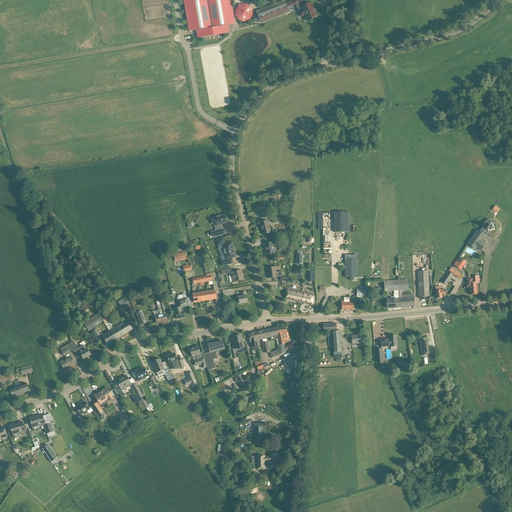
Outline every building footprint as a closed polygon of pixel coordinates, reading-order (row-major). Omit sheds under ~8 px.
[(234,24),(230,0),(184,0),(190,31),(197,30),(198,37),(228,32),(227,25),(234,24)] [(297,4),(295,0),(294,0),(286,4),(285,1),(281,3),(281,2),(256,11),(256,12),(254,14),(257,22),(260,22),(261,22),(289,11),(287,8),(297,4)] [(316,17),(311,4),(304,7),(302,2),(301,2),(302,3),(299,4),(299,5),(297,6),(299,10),(299,11),(301,16),(304,15),(307,20),(314,18),(315,17),(316,17)] [(252,5),(237,4),(235,20),(251,21),(252,5)] [(507,222),(511,210),(511,202),(505,200),(500,211),(496,218),(507,222)] [(272,215),(274,223),(285,220),(283,212),(272,215)] [(335,232),(347,232),(350,232),(349,212),(334,212),(335,232)] [(226,217),(225,216),(225,215),(221,216),(221,215),(214,217),(216,226),(222,224),(227,222),(226,219),(226,218),(226,217)] [(491,220),(490,220),(489,220),(488,220),(487,220),(486,221),(484,223),(483,224),(483,225),(482,227),(482,228),(483,228),(484,231),(484,232),(486,233),(484,234),(486,234),(489,235),(490,236),(489,234),(490,232),(490,231),(493,230),(494,228),(492,225),(494,221),(491,220)] [(263,234),(267,233),(271,232),(268,221),(260,223),(263,234)] [(482,234),(484,232),(484,231),(483,228),(482,228),(482,229),(480,230),(479,231),(477,231),(474,235),(481,240),(485,236),(482,234)] [(481,241),(481,240),(474,235),(468,244),(475,249),(477,247),(481,250),(485,244),(481,241)] [(223,239),(217,240),(218,245),(219,245),(220,249),(223,248),(226,259),(232,257),(235,257),(235,255),(236,255),(235,251),(234,251),(232,243),(224,245),(224,244),(223,239)] [(265,255),(270,254),(275,254),(274,242),(264,243),(265,255)] [(186,259),(185,254),(185,252),(174,254),(175,261),(186,259)] [(464,260),(462,259),(459,257),(453,265),(460,270),(466,262),(464,260)] [(357,259),(345,259),(345,277),(358,277),(357,259)] [(269,278),(274,277),(282,276),(282,271),(276,272),(275,267),(268,268),(269,278)] [(452,267),(447,274),(442,281),(446,284),(453,274),(459,278),(461,274),(452,267)] [(236,281),(238,281),(243,280),(241,270),(232,272),(231,268),(226,269),(221,270),(222,274),(230,273),(232,282),(236,281)] [(419,297),(429,296),(428,272),(418,272),(419,297)] [(206,276),(193,278),(194,283),(194,284),(204,282),(207,282),(206,276)] [(479,283),(479,278),(478,276),(475,276),(475,278),(468,279),(468,282),(466,283),(467,288),(470,287),(471,295),(477,294),(476,283),(479,283)] [(399,290),(409,290),(408,280),(398,281),(399,290)] [(400,299),(399,290),(398,281),(383,282),(384,292),(394,291),(394,298),(392,297),(391,299),(386,299),(387,300),(387,308),(401,307),(400,299)] [(441,286),(435,287),(436,294),(436,299),(442,298),(442,295),(446,294),(445,289),(441,290),(441,286)] [(302,295),(302,291),(288,288),(285,299),(300,303),(302,295)] [(216,299),(216,294),(215,289),(207,291),(208,300),(216,299)] [(365,297),(365,289),(357,289),(357,297),(360,297),(357,300),(359,303),(362,303),(363,301),(362,297),(365,297)] [(194,302),(208,300),(207,291),(192,293),(194,302)] [(311,305),(314,294),(302,291),(302,295),(300,303),(311,305)] [(238,297),(239,298),(240,303),(247,302),(245,292),(242,292),(242,296),(238,297)] [(355,298),(355,297),(344,297),(344,301),(342,301),(342,310),(354,309),(353,302),(356,302),(355,298)] [(414,306),(413,301),(413,297),(400,299),(401,307),(414,306)] [(182,307),(188,306),(187,298),(177,300),(179,308),(174,309),(175,314),(176,314),(177,319),(185,317),(183,311),(182,307)] [(85,314),(97,306),(97,305),(94,300),(93,300),(92,299),(81,306),(83,310),(80,311),(82,314),(84,313),(85,314)] [(166,313),(167,313),(164,299),(158,301),(161,314),(155,316),(157,324),(168,321),(166,313)] [(99,313),(84,322),(89,332),(104,322),(113,317),(110,312),(112,311),(110,306),(103,310),(105,314),(102,316),(99,313)] [(142,310),(136,313),(139,320),(145,317),(142,310)] [(110,331),(102,336),(105,340),(108,345),(133,329),(130,325),(127,320),(113,328),(110,323),(107,326),(110,331)] [(342,351),(341,336),(340,331),(336,331),(335,323),(323,324),(324,332),(331,331),(331,333),(328,334),(329,346),(332,346),(333,352),(342,351)] [(285,326),(276,327),(278,336),(278,339),(278,340),(279,344),(280,349),(281,353),(289,350),(294,347),(292,343),(285,347),(285,344),(284,339),(288,338),(287,334),(286,332),(285,326)] [(276,327),(265,330),(266,338),(270,337),(278,336),(276,327)] [(265,330),(256,332),(258,341),(259,341),(258,340),(266,338),(265,330)] [(256,332),(248,333),(249,338),(250,343),(251,343),(252,347),(253,347),(253,351),(259,349),(259,348),(259,346),(258,341),(256,332)] [(236,349),(237,349),(244,347),(241,335),(233,337),(236,349)] [(352,344),(365,342),(364,335),(351,336),(352,344)] [(390,339),(381,340),(381,346),(390,345),(390,347),(397,346),(396,335),(389,336),(390,339)] [(429,354),(427,342),(426,337),(420,338),(422,356),(429,354)] [(77,348),(75,344),(74,341),(69,344),(73,351),(78,349),(83,359),(90,355),(88,350),(87,349),(84,345),(81,347),(81,346),(77,348)] [(218,358),(216,352),(225,349),(226,350),(226,349),(225,348),(224,348),(222,341),(212,344),(212,343),(208,344),(210,353),(204,354),(203,354),(208,370),(216,368),(213,359),(218,358)] [(70,353),(73,351),(69,344),(61,349),(62,351),(64,355),(65,355),(67,358),(60,362),(64,370),(75,364),(71,357),(72,356),(70,353)] [(200,354),(199,352),(198,347),(190,349),(192,356),(195,355),(196,360),(194,360),(196,366),(202,364),(203,368),(207,367),(204,357),(200,359),(198,354),(200,354)] [(178,361),(177,358),(175,353),(167,356),(169,363),(171,367),(175,366),(175,368),(179,367),(180,369),(185,367),(182,360),(178,361)] [(156,373),(164,370),(165,372),(164,372),(168,381),(173,378),(168,368),(165,362),(162,363),(160,359),(152,362),(155,369),(154,369),(156,373)] [(18,376),(22,375),(33,372),(31,365),(20,368),(16,370),(18,376)] [(148,375),(147,372),(144,367),(141,369),(141,370),(139,371),(138,369),(134,371),(134,372),(134,373),(134,374),(138,380),(148,375)] [(187,384),(193,382),(190,372),(184,373),(187,384)] [(1,383),(12,382),(10,373),(0,373),(0,381),(1,383)] [(243,375),(242,376),(241,374),(235,377),(235,378),(234,378),(236,382),(237,382),(240,388),(247,385),(244,379),(245,378),(243,375)] [(120,387),(116,389),(119,394),(121,396),(124,395),(121,389),(127,385),(130,384),(136,394),(135,395),(143,410),(149,407),(136,383),(132,386),(131,384),(129,380),(126,375),(126,376),(121,379),(121,378),(116,381),(119,385),(120,387)] [(157,383),(154,376),(149,379),(151,382),(149,383),(151,387),(153,386),(154,388),(158,386),(157,384),(157,383)] [(29,390),(28,386),(27,383),(20,385),(19,382),(15,384),(16,387),(10,389),(11,392),(13,397),(29,390)] [(95,396),(98,400),(100,404),(108,398),(108,399),(112,396),(111,394),(114,392),(110,386),(107,388),(106,387),(100,391),(101,392),(95,396)] [(89,408),(88,406),(85,402),(79,406),(80,406),(77,409),(79,413),(81,415),(87,410),(89,408)] [(97,402),(91,406),(97,415),(98,417),(104,413),(103,411),(97,402)] [(35,415),(29,418),(31,422),(33,427),(34,431),(35,431),(36,431),(37,430),(38,430),(40,429),(40,427),(44,425),(47,434),(53,431),(50,421),(49,421),(46,415),(43,416),(42,414),(38,416),(36,417),(35,415)] [(81,416),(76,418),(82,429),(84,428),(87,427),(81,416)] [(26,432),(24,426),(22,421),(18,423),(19,423),(15,425),(14,423),(9,425),(11,430),(13,435),(14,438),(18,437),(19,435),(18,433),(20,432),(20,434),(26,432)] [(263,444),(263,442),(267,441),(266,427),(262,427),(262,423),(255,423),(256,427),(255,427),(255,444),(263,444)] [(249,450),(250,446),(251,443),(247,442),(246,444),(242,443),(238,455),(240,456),(242,450),(243,448),(249,450)] [(47,445),(42,448),(51,462),(56,458),(47,445)] [(265,457),(265,461),(272,461),(278,461),(278,453),(271,453),(271,457),(265,457)] [(262,456),(256,456),(256,465),(257,469),(261,469),(261,470),(262,470),(262,469),(265,469),(265,461),(265,457),(265,456),(262,456)] [(8,477),(15,479),(18,473),(11,471),(8,477)]
